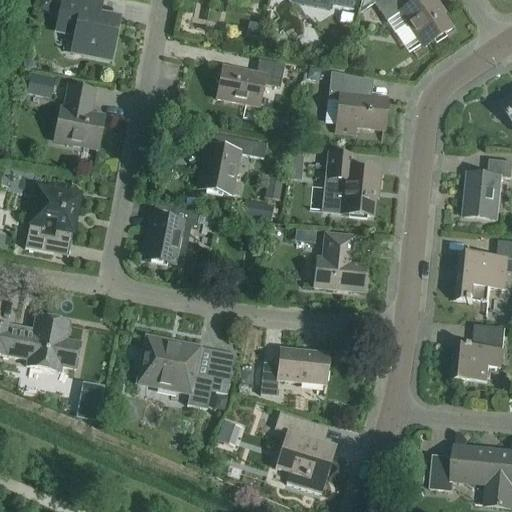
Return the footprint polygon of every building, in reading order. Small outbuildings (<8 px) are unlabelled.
[(71,54),(110,62),(118,21),(89,15),(91,1),(85,0),(61,0),(55,33),(74,36),(71,54)] [(328,0),(331,1),(329,7),(326,7),(326,8),(352,13),(354,0),(328,0)] [(386,24),(399,15),(422,50),(451,31),(436,9),(438,8),(433,0),(420,0),(409,7),(404,0),(375,0),(371,3),(386,24)] [(222,70),(215,102),(257,110),(262,88),(279,91),(283,67),(258,62),(255,76),(222,70)] [(308,70),(306,81),(314,83),(318,80),(320,72),(308,70)] [(30,75),(26,96),(50,101),(54,81),(30,75)] [(360,81),(330,75),(327,103),(338,104),(335,135),(353,137),(354,130),(382,133),(385,102),(358,100),(360,81)] [(69,89),(64,112),(59,111),(53,143),(95,151),(93,163),(94,163),(103,120),(88,117),(92,93),(69,89)] [(511,99),(500,108),(511,125),(511,99)] [(239,199),(229,197),(237,157),(264,162),(267,148),(205,136),(202,149),(206,149),(203,168),(205,168),(204,175),(201,175),(201,177),(198,179),(197,186),(198,189),(198,191),(239,199)] [(354,160),(328,157),(325,181),(343,183),(340,217),(371,220),(374,191),(376,191),(378,175),(352,173),(354,160)] [(290,158),(289,166),(301,167),(302,159),(290,158)] [(510,181),(511,164),(488,162),(487,178),(467,176),(463,220),(495,223),(500,180),(510,181)] [(267,180),(263,200),(278,203),(282,183),(267,180)] [(24,251),(51,257),(54,242),(70,245),(72,235),(80,197),(36,188),(28,226),(29,226),(24,251)] [(244,203),(242,218),(270,223),(272,208),(244,203)] [(195,229),(198,216),(154,208),(152,220),(151,220),(147,238),(150,239),(148,246),(146,245),(145,247),(142,249),(141,257),(143,259),(143,261),(184,270),(192,228),(195,229)] [(322,262),(315,261),(312,290),(362,295),(365,266),(349,265),(350,256),(352,256),(353,240),(324,238),(322,262)] [(511,262),(511,245),(498,244),(496,260),(454,256),(454,257),(459,258),(455,302),(450,301),(450,303),(467,305),(472,306),(472,305),(488,307),(490,291),(504,293),(507,262),(511,262)] [(69,325),(35,318),(31,336),(11,332),(11,329),(0,326),(0,357),(26,363),(25,369),(58,375),(57,379),(72,382),(79,345),(65,343),(69,325)] [(500,371),(504,330),(479,328),(477,350),(472,350),(472,348),(467,348),(467,349),(449,348),(449,349),(454,349),(452,366),(454,366),(452,382),(486,386),(488,369),(500,371)] [(136,386),(188,397),(186,408),(206,412),(212,382),(193,379),(198,350),(163,343),(162,341),(152,339),(150,341),(145,340),(136,386)] [(324,388),(327,356),(280,351),(278,367),(263,366),(259,398),(275,399),(277,383),(324,388)] [(102,390),(82,386),(75,420),(95,424),(102,390)] [(215,397),(212,411),(224,413),(227,399),(215,397)] [(320,498),(335,450),(315,443),(320,428),(278,415),(273,432),(285,435),(274,471),(302,480),(299,491),(320,498)] [(433,459),(429,492),(452,494),(453,483),(490,487),(487,509),(510,511),(511,491),(511,455),(455,450),(454,461),(433,459)]
